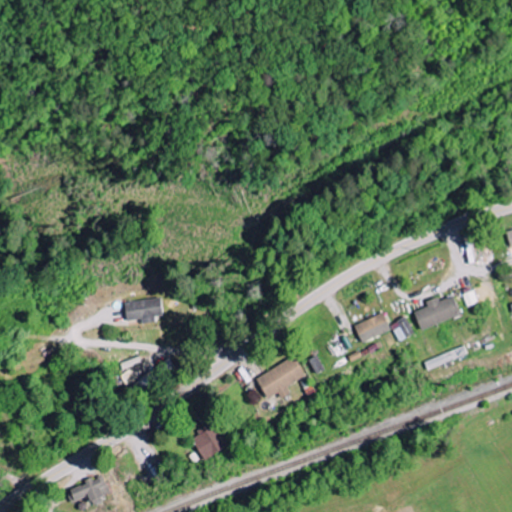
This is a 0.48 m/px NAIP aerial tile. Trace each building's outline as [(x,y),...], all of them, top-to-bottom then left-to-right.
[(481,302),(475,286),(464,291),(471,307),(481,302)] [(424,329),(464,315),(457,295),(443,300),(442,297),(429,301),(431,306),(418,311),(424,329)] [(158,321),(157,316),(166,314),(163,297),(126,302),(129,321),(143,319),(144,324),(158,321)] [(395,329),(386,312),(357,326),(366,343),(395,329)] [(401,341),(416,335),(409,318),(394,324),(401,341)] [(259,379),(272,399),(282,393),(286,399),(294,394),(290,387),(309,375),(297,355),(259,379)] [(327,369),(322,359),(314,363),(319,373),(327,369)] [(209,460),(231,446),(217,422),(194,436),(209,460)] [(74,502),(93,495),(97,507),(106,504),(104,497),(113,494),(107,476),(69,489),(74,502)]
